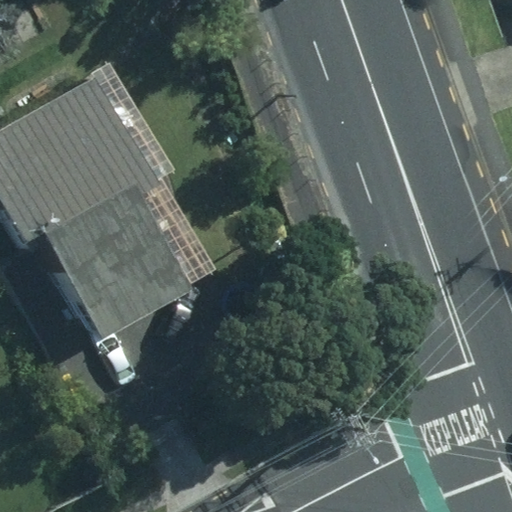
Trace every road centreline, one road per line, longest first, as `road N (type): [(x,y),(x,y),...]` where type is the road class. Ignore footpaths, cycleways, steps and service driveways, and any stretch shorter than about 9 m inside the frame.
road 1 (primary): [(346,0),(491,404)]
road 2 (residential): [(285,511),(491,404)]
